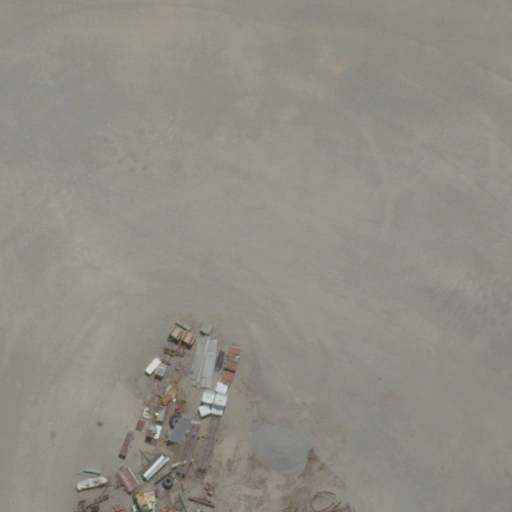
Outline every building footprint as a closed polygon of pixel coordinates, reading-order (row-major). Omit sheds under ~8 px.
[(107,0),(0,0),(0,58),(109,57),(107,0)] [(197,0),(116,0),(119,158),(200,156),(197,0)] [(415,0),(335,0),(339,162),(419,160),(415,0)] [(0,473),(50,494),(83,411),(30,390),(0,464),(0,473)] [(159,511),(190,431),(105,399),(66,501),(94,511),(159,511)] [(0,429),(9,409),(0,404),(0,429)] [(341,511),(348,501),(282,462),(253,511),(341,511)]
